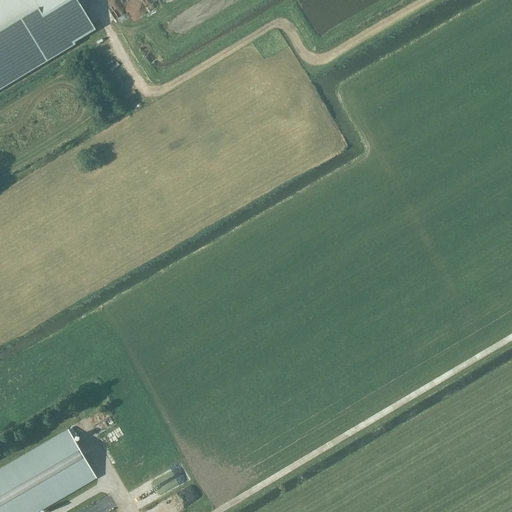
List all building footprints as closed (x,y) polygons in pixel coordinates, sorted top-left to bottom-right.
[(0,0),(0,90),(76,45),(75,43),(96,30),(77,0),(0,0)] [(103,0),(93,0),(103,20),(115,14),(112,10),(123,4),(120,0),(114,0),(115,2),(107,7),(103,0)] [(129,0),(123,0),(134,15),(137,12),(129,0)] [(104,71),(113,68),(110,59),(101,62),(104,71)] [(110,416),(94,425),(97,431),(113,421),(110,416)] [(68,430),(0,469),(0,511),(38,511),(96,478),(68,430)] [(172,511),(199,499),(194,487),(150,508),(152,511),(172,511)]
